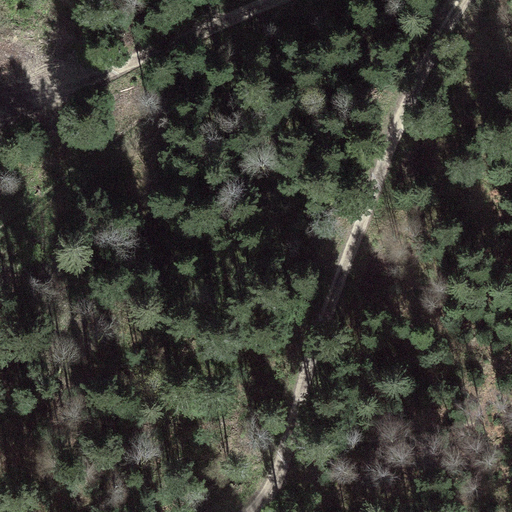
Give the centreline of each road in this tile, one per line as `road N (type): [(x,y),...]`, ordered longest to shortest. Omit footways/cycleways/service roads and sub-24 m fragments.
road 1 (track): [(448,0),(409,71),(269,491),(251,511)]
road 2 (track): [(273,0),(91,79),(0,97)]
